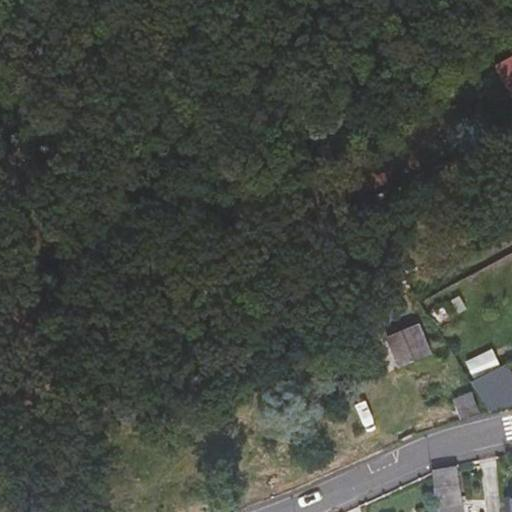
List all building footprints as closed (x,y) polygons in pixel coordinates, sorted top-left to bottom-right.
[(511,56),(495,66),(511,95),(511,94),(511,56)] [(417,147),(456,125),(442,101),(420,113),(423,117),(427,124),(410,134),(417,147)] [(406,126),(410,134),(427,124),(423,117),(406,126)] [(391,300),(404,293),(395,276),(382,283),(391,300)] [(401,297),(382,305),(389,322),(409,314),(401,297)] [(430,354),(418,325),(387,338),(399,367),(430,354)] [(477,376),(495,366),(489,354),(470,363),(477,376)] [(477,376),(470,379),(488,410),(511,403),(511,376),(504,362),(495,366),(477,376)] [(478,412),(470,392),(452,399),(460,419),(478,412)] [(462,505),(456,468),(433,472),(438,509),(462,505)] [(511,511),(511,498),(503,499),(504,511),(511,511)]
